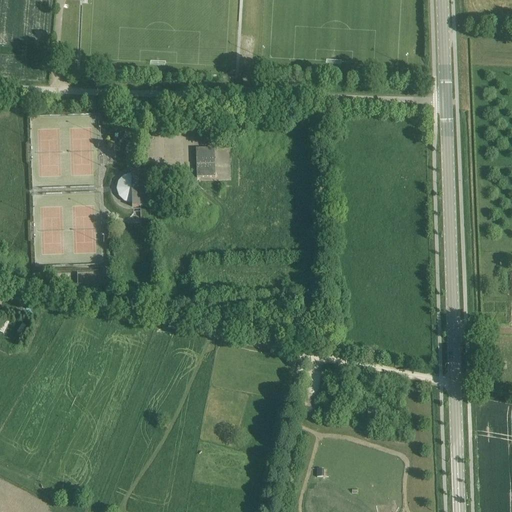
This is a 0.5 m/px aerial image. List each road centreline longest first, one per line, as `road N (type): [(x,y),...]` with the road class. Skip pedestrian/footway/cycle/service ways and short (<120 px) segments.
road 1 (secondary): [(461,511),(441,0)]
road 2 (track): [(440,379),(0,293)]
road 3 (unclassified): [(435,101),(0,86)]
